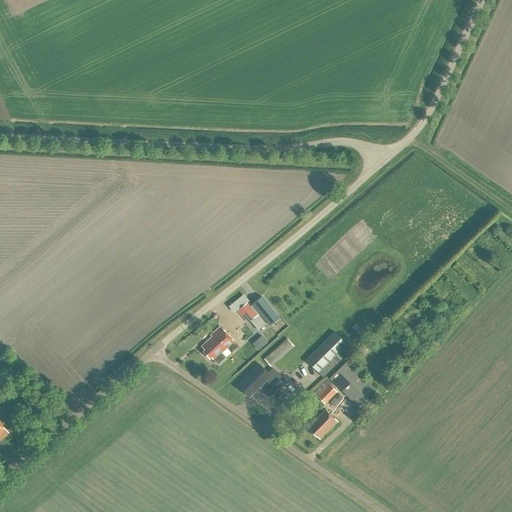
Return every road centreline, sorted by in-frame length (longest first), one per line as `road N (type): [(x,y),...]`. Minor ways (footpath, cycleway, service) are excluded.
road 1 (unclassified): [(0,137),(273,148),(349,142),(386,158)]
road 2 (unclassified): [(153,351),(386,158)]
road 3 (unclassified): [(380,511),(153,351)]
road 4 (unclassified): [(386,158),(428,117),(482,0)]
road 5 (unclassified): [(34,451),(153,351)]
